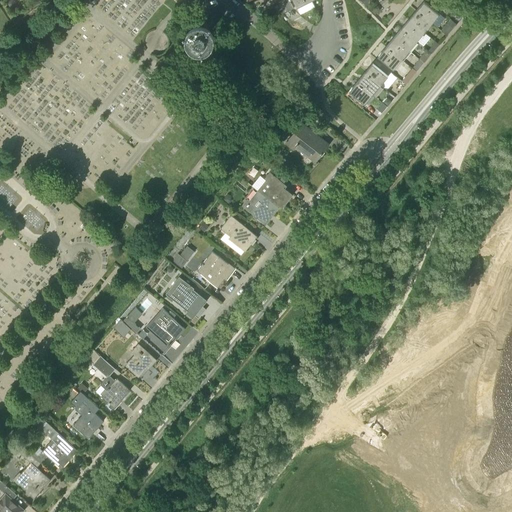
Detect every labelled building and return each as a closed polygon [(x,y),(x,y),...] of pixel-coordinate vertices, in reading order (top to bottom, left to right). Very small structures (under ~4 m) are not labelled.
[(16,7),(17,4),(16,1),(14,0),(9,0),(8,3),(9,7),(12,8),(16,7)] [(284,0),(278,3),(284,13),(294,8),(289,0),(284,0)] [(424,1),(417,10),(432,23),(440,14),(437,11),(424,1)] [(375,14),(380,10),(376,5),(372,9),(375,14)] [(432,23),(417,10),(409,19),(425,32),(432,23)] [(188,31),(188,33),(188,35),(188,37),(189,39),(190,41),(191,42),(192,43),(194,45),(195,45),(196,46),(197,46),(200,47),(202,47),(204,47),(207,47),(208,46),(210,46),(211,45),(212,44),(214,43),(215,42),(216,40),(217,38),(217,36),(218,34),(218,33),(218,31),(217,28),(217,27),(216,25),(215,24),(214,22),(213,21),(210,19),(208,18),(207,18),(205,17),(204,17),(202,17),(201,17),(199,18),(198,18),(197,18),(195,19),(194,20),(192,22),(191,23),(191,24),(190,24),(189,27),(188,28),(188,30),(188,31)] [(425,32),(409,19),(401,29),(417,41),(425,32)] [(442,29),(448,34),(453,28),(457,24),(451,19),(448,23),(447,23),(442,29)] [(417,41),(401,29),(395,37),(394,38),(409,51),(417,41)] [(409,51),(394,38),(393,39),(386,47),(402,60),(409,51)] [(402,60),(386,47),(379,56),(394,69),(402,60)] [(413,68),(417,71),(424,62),(421,59),(413,68)] [(373,63),(365,73),(380,86),(388,76),(373,63)] [(407,84),(417,71),(413,68),(406,77),(406,76),(402,80),(407,84)] [(380,86),(365,73),(357,82),(373,94),(380,86)] [(373,94),(357,82),(350,91),(365,104),(373,94)] [(388,105),(392,101),(387,97),(383,101),(388,105)] [(383,111),(388,105),(383,101),(382,102),(380,104),(381,109),(383,111)] [(286,115),(297,124),(306,113),(295,104),(286,115)] [(302,123),(286,144),(293,150),(296,146),(315,161),(329,144),(302,123)] [(259,190),(281,206),(283,208),(294,194),(286,188),(288,185),(270,171),(265,178),(267,179),(259,190)] [(281,206),(259,190),(251,200),(249,198),(243,206),(266,224),(281,206)] [(231,215),(221,229),(231,236),(229,239),(245,251),(257,236),(231,215)] [(204,222),(199,228),(204,232),(209,226),(204,222)] [(189,266),(194,260),(181,250),(176,256),(189,266)] [(212,251),(197,270),(218,286),(233,267),(212,251)] [(179,276),(166,294),(199,319),(206,309),(203,306),(208,300),(194,289),(194,288),(179,276)] [(147,327),(167,344),(175,335),(177,337),(180,333),(182,335),(191,325),(181,316),(177,320),(164,309),(147,327)] [(136,333),(141,329),(135,323),(127,316),(123,321),(136,333)] [(119,333),(126,325),(121,320),(114,328),(119,333)] [(135,354),(126,364),(139,376),(144,370),(146,372),(157,359),(139,344),(137,345),(134,349),(132,352),(135,354)] [(100,356),(97,353),(91,360),(94,363),(94,364),(108,377),(116,369),(101,355),(100,356)] [(117,378),(101,396),(114,408),(130,390),(117,378)] [(88,389),(82,384),(78,389),(80,391),(84,394),(88,389)] [(80,391),(71,402),(83,413),(73,425),(88,438),(97,428),(94,425),(101,418),(95,412),(99,408),(84,394),(80,391)] [(37,446),(30,453),(40,462),(47,454),(62,468),(78,450),(38,414),(32,421),(46,436),(48,434),(53,439),(43,451),(37,446)] [(20,444),(26,449),(32,442),(27,437),(20,444)] [(40,462),(30,453),(15,440),(9,448),(18,457),(21,454),(30,463),(21,473),(20,472),(13,479),(18,484),(20,482),(35,496),(44,485),(45,486),(51,480),(36,466),(40,462)] [(0,511),(21,511),(24,510),(12,500),(16,495),(0,481),(0,490),(5,495),(0,500),(0,511)]
